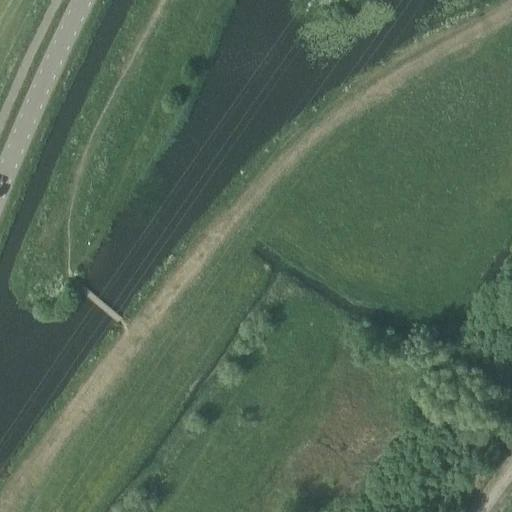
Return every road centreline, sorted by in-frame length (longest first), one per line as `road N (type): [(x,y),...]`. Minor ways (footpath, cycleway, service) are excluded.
road 1 (track): [(129,331),(226,218),(326,122),(453,58),(511,16)]
road 2 (track): [(71,278),(64,240),(71,204),(99,132),(172,0)]
road 3 (track): [(0,501),(129,331)]
road 4 (tertiary): [(0,189),(84,0)]
